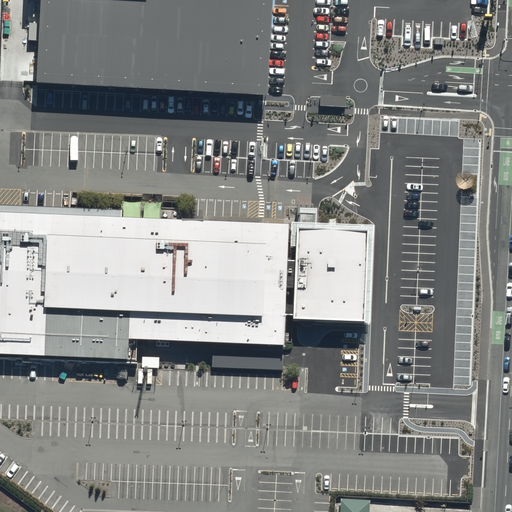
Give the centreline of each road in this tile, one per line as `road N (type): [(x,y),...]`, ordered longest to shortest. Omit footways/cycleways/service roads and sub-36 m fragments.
road 1 (secondary): [(511,293),(491,228),(500,86)]
road 2 (secondary): [(503,511),(511,371)]
